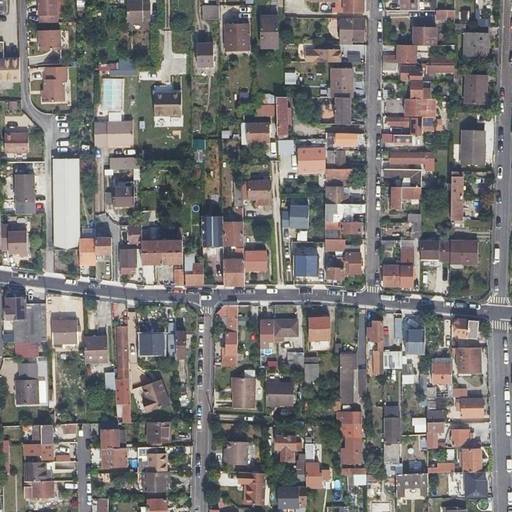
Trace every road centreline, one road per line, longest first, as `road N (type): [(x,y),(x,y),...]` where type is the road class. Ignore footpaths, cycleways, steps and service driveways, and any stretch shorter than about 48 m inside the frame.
road 1 (residential): [(510,0),(500,311)]
road 2 (residential): [(372,302),(375,0)]
road 3 (residential): [(200,511),(207,297)]
road 4 (residential): [(0,276),(207,297)]
road 5 (residential): [(500,311),(506,511)]
road 6 (residential): [(207,297),(372,302)]
road 7 (residential): [(372,302),(500,311)]
